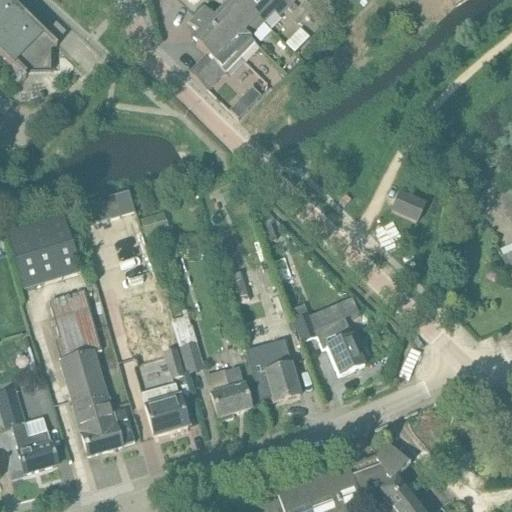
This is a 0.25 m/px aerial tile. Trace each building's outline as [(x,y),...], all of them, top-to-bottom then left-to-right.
[(0,0),(0,59),(3,62),(0,65),(0,70),(6,76),(12,71),(24,82),(25,81),(24,80),(29,75),(51,75),(50,54),(54,49),(55,50),(56,49),(6,0),(0,0)] [(220,12),(253,44),(256,40),(251,36),(263,24),(237,0),(222,0),(227,5),(220,12)] [(237,0),(263,24),(274,13),(278,17),(290,5),(285,0),(237,0)] [(204,10),(196,17),(238,58),(253,44),(220,12),(214,19),(204,10)] [(191,42),(206,57),(223,74),(238,58),(196,17),(189,25),(199,35),(191,42)] [(299,31),(285,45),(294,54),(308,40),(299,31)] [(215,82),(223,74),(206,57),(198,66),(215,82)] [(215,82),(198,66),(189,75),(206,92),(215,82)] [(502,149),(483,157),(489,169),(507,161),(502,149)] [(424,206),(399,194),(390,213),(416,225),(424,206)] [(114,199),(79,209),(85,230),(120,220),(134,216),(128,195),(114,199)] [(511,195),(502,200),(511,220),(511,195)] [(240,201),(203,207),(206,228),(243,222),(240,201)] [(140,222),(145,241),(169,235),(163,215),(140,222)] [(4,233),(21,290),(79,273),(62,216),(4,233)] [(511,256),(503,261),(511,280),(511,256)] [(240,274),(224,279),(232,306),(235,306),(248,302),(240,274)] [(161,337),(169,335),(157,288),(115,298),(131,362),(165,353),(161,337)] [(121,450),(121,448),(134,445),(124,413),(112,416),(94,355),(102,353),(85,294),(49,305),(60,342),(55,343),(60,362),(59,362),(87,460),(121,450)] [(309,316),(294,321),(301,344),(317,339),(309,316)] [(172,324),(180,351),(187,376),(202,371),(195,347),(187,320),(172,324)] [(344,320),(314,333),(317,339),(321,351),(325,350),(337,379),(363,368),(353,344),(349,333),(345,324),(344,320)] [(358,330),(349,333),(353,344),(362,341),(358,330)] [(283,342),(244,354),(259,402),(271,399),(272,405),(299,397),(291,367),(283,342)] [(175,352),(164,355),(171,380),(183,377),(175,352)] [(243,387),(242,387),(238,370),(205,380),(217,421),(220,420),(221,424),(233,421),(232,417),(250,412),(243,387)] [(141,396),(144,409),(153,440),(187,430),(178,399),(177,399),(174,388),(142,397),(142,395),(141,396)] [(43,421),(24,427),(14,392),(0,395),(0,418),(4,432),(10,430),(23,477),(56,468),(43,421)] [(281,511),(356,511),(363,510),(364,511),(442,511),(440,510),(437,511),(427,511),(417,499),(423,493),(414,482),(407,487),(399,478),(409,467),(386,446),(373,460),(276,496),(281,511)]
